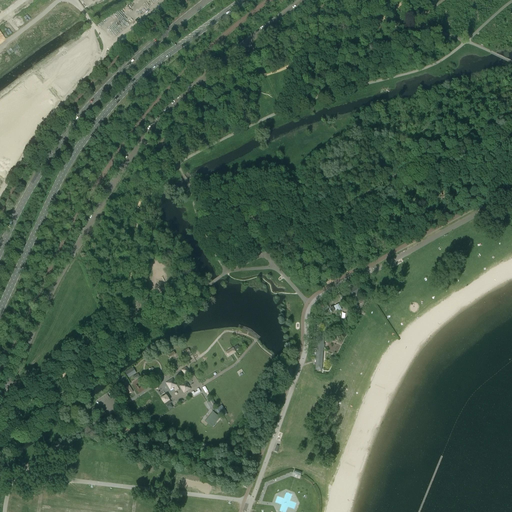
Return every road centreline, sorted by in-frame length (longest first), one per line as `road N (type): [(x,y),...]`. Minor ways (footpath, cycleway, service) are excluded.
road 1 (unclassified): [(0,394),(55,280),(140,143),(181,95),(305,0)]
road 2 (trunk): [(0,311),(88,133),(140,75),(243,0)]
road 3 (unknown): [(0,435),(108,331),(131,268),(142,189),(168,152)]
road 4 (trunk): [(210,0),(79,119),(0,252)]
road 5 (unknown): [(168,152),(230,92),(339,44),(405,0)]
